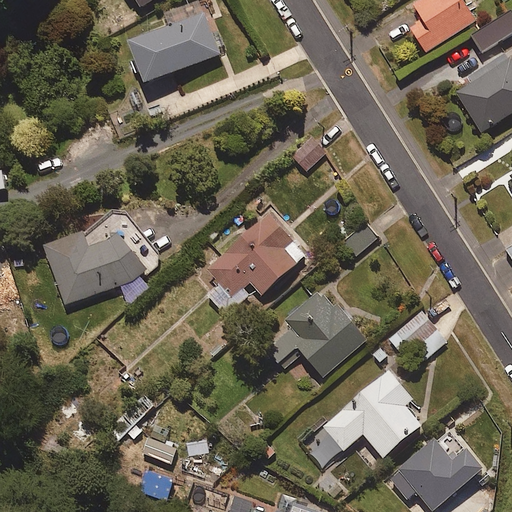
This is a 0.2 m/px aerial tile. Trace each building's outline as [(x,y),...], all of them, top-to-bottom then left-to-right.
[(424,21),(411,29),(427,53),(477,22),(463,0),(423,0),(414,6),(424,21)] [(511,10),(472,35),(483,53),(511,34),(511,10)] [(205,13),(129,43),(145,85),(222,55),(205,13)] [(472,84),(457,93),(483,134),(511,115),(511,57),(510,59),(506,53),(468,77),(472,84)] [(118,155),(105,125),(67,141),(80,172),(118,155)] [(326,152),(313,138),(293,157),(307,171),(326,152)] [(270,214),(208,270),(218,281),(214,284),(217,287),(208,295),(229,317),(256,291),(262,298),(308,256),(270,214)] [(368,223),(344,242),(356,257),(380,238),(368,223)] [(148,270),(118,233),(110,240),(90,247),(84,233),(45,246),(66,305),(133,282),(148,270)] [(149,285),(141,277),(126,293),(133,301),(149,285)] [(292,329),(267,350),(284,369),(303,353),(324,378),(369,340),(338,304),(336,307),(326,296),(323,298),(319,293),(286,322),(292,329)] [(449,341),(423,310),(390,339),(404,356),(414,348),(425,361),(449,341)] [(399,354),(390,342),(373,355),(383,367),(399,354)] [(391,371),(324,427),(345,452),(364,436),(384,460),(423,427),(407,407),(415,400),(391,371)] [(81,453),(91,465),(128,434),(135,441),(144,433),(138,426),(157,410),(147,398),(81,453)] [(400,472),(390,480),(408,501),(417,493),(432,511),(434,511),(486,469),(468,448),(459,455),(455,450),(450,454),(436,438),(398,469),(400,472)] [(209,467),(209,454),(189,455),(189,468),(209,467)] [(195,490),(180,484),(173,501),(188,507),(195,490)]
